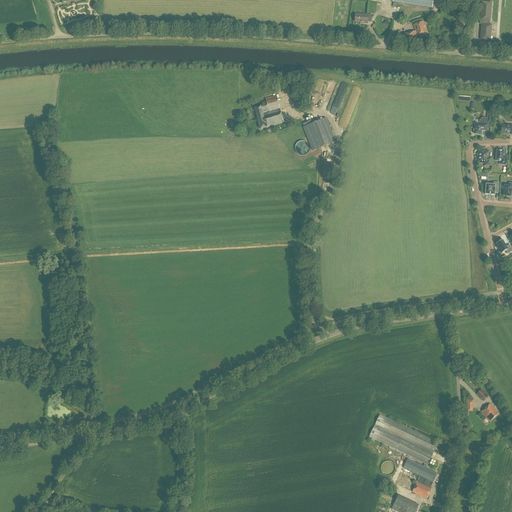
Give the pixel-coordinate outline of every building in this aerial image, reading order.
[(490,22),(491,3),(481,2),(479,24),(481,24),(480,40),(490,41),(490,36),(488,36),(489,33),(490,26),(490,25),(488,25),(489,22),(490,22)] [(355,14),(355,22),(363,23),(363,24),(368,24),(368,23),(371,23),(372,15),(368,15),(355,14)] [(406,46),(418,43),(416,36),(426,32),(423,22),(413,25),(415,32),(403,35),(406,46)] [(298,108),(305,103),(297,92),(290,97),(298,108)] [(260,130),(267,128),(267,127),(273,125),(283,122),(277,96),(266,99),(266,102),(262,103),(263,106),(255,108),(260,130)] [(335,141),(326,118),(317,122),(315,119),(303,124),(304,127),(303,127),(312,151),(335,141)] [(487,131),(487,124),(475,123),(475,128),(474,128),(473,132),(474,132),(474,134),(481,134),(481,130),(487,131)] [(511,134),(511,125),(502,125),(501,133),(511,134)] [(504,156),(504,151),(496,150),(496,153),(495,153),(495,158),(496,158),(496,161),(500,161),(499,165),(507,165),(507,156),(504,156)] [(491,166),(492,159),(488,159),(489,152),(479,151),(478,163),(485,163),(485,165),(491,166)] [(498,191),(498,183),(493,183),(493,185),(486,184),(486,187),(485,186),(484,192),(485,192),(485,194),(494,195),(495,191),(498,191)] [(503,240),(496,243),(498,246),(497,247),(499,250),(500,250),(502,253),(505,251),(507,254),(511,251),(511,248),(510,244),(506,246),(503,240)] [(483,401),(488,396),(481,390),(476,394),(483,401)] [(490,421),(499,413),(490,404),(481,412),(490,421)] [(427,466),(438,443),(380,415),(369,437),(424,464),(424,465),(427,466)] [(427,466),(424,465),(423,467),(407,459),(403,468),(420,476),(417,482),(400,474),(396,483),(413,491),(412,492),(427,499),(432,489),(430,488),(437,474),(426,468),(427,466)] [(382,465),(381,465),(381,466),(381,467),(381,469),(381,470),(381,471),(382,472),(382,473),(383,474),(384,475),(385,476),(387,476),(388,476),(390,476),(391,475),(392,475),(393,474),(394,473),(394,472),(395,471),(395,470),(395,469),(395,467),(395,466),(394,465),(394,464),(393,463),(392,462),(390,462),(389,461),(388,461),(387,461),(385,462),(384,462),(383,463),(382,464),(382,465)] [(397,511),(415,511),(418,505),(398,496),(392,509),(397,511)]
